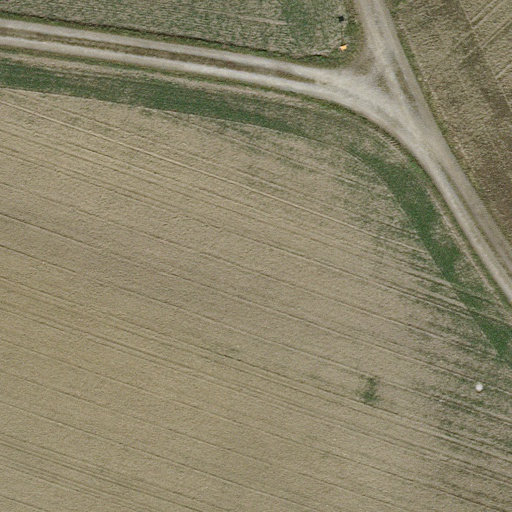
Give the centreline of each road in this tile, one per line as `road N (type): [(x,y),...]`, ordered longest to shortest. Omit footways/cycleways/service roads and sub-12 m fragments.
road 1 (track): [(405,87),(0,32)]
road 2 (track): [(511,253),(405,87),(370,0)]
